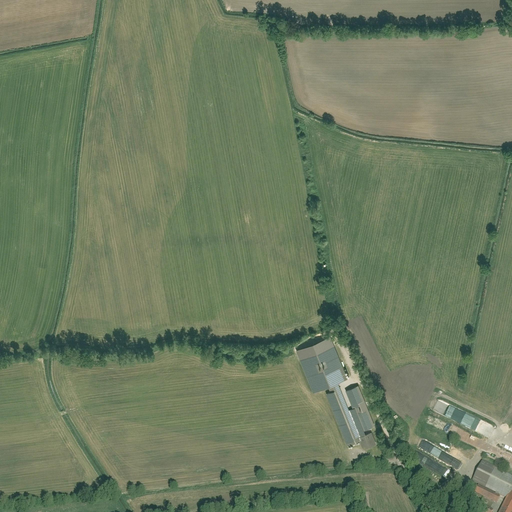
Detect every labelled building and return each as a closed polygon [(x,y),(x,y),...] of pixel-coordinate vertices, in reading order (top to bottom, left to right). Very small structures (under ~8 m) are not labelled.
[(335,345),(301,358),(314,392),(329,386),(338,382),(348,378),(335,345)] [(338,382),(329,386),(331,391),(327,393),(348,444),(361,438),(360,436),(338,382)] [(447,417),(461,424),(466,414),(452,407),(447,417)] [(365,448),(377,443),(372,432),(360,436),(361,438),(365,448)] [(472,482),(506,499),(500,511),(511,511),(511,476),(483,462),(472,482)] [(478,487),(474,495),(496,506),(500,498),(478,487)] [(475,509),(481,511),(492,511),(493,510),(479,503),(475,509)]
